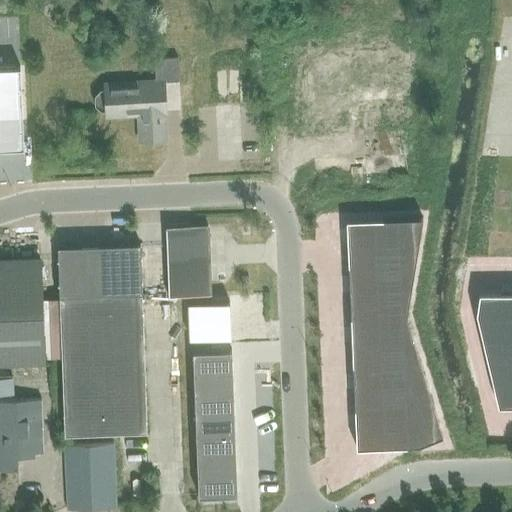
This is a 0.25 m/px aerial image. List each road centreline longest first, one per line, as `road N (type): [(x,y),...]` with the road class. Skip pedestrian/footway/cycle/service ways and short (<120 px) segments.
road 1 (unclassified): [(0,213),(48,202),(242,193),(271,201),(286,225),(303,511)]
road 2 (unclassified): [(511,472),(415,476),(350,511)]
